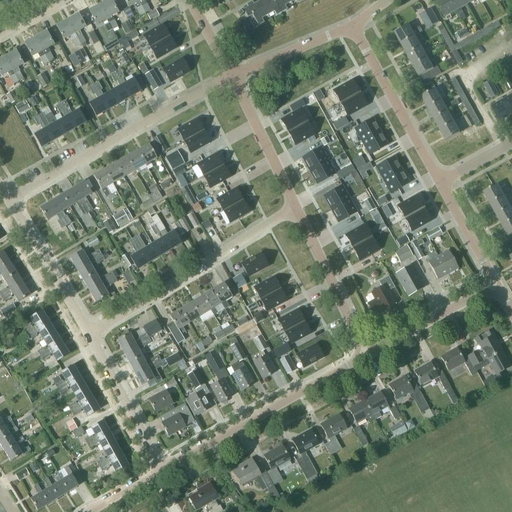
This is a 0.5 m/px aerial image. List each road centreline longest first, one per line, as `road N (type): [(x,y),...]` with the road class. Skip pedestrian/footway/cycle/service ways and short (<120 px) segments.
road 1 (residential): [(11,201),(232,75)]
road 2 (residential): [(90,335),(294,208)]
road 3 (residential): [(160,469),(360,353)]
road 4 (residential): [(440,180),(354,25)]
road 5 (residential): [(360,353),(294,208)]
road 6 (residential): [(90,335),(11,201)]
road 7 (residential): [(360,353),(495,284)]
road 8 (residential): [(160,469),(90,335)]
road 9 (residential): [(294,208),(232,75)]
road 10 (residential): [(232,75),(354,25)]
